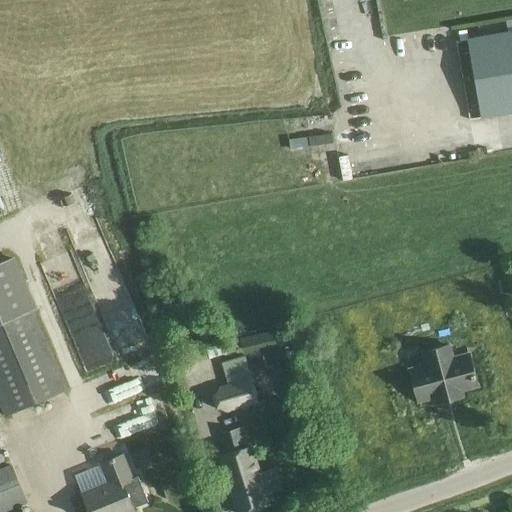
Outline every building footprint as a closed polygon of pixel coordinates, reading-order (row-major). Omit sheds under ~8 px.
[(511,29),(466,38),(480,118),(511,112),(511,29)] [(68,390),(33,309),(11,259),(0,263),(0,406),(5,417),(68,390)] [(462,394),(461,389),(477,384),(469,353),(452,357),(449,344),(423,351),(427,364),(410,369),(417,396),(434,392),(436,401),(462,394)] [(97,383),(108,405),(157,381),(146,359),(97,383)] [(219,386),(211,395),(216,410),(226,413),(258,404),(250,376),(219,386)] [(252,445),(244,447),(238,429),(221,434),(227,453),(219,455),(236,511),(242,511),(269,504),(252,445)] [(150,458),(146,447),(129,453),(133,464),(150,458)] [(82,495),(89,511),(134,511),(133,509),(148,503),(137,476),(133,477),(123,453),(99,462),(108,485),(82,495)] [(10,466),(0,469),(0,511),(4,511),(26,503),(10,466)]
